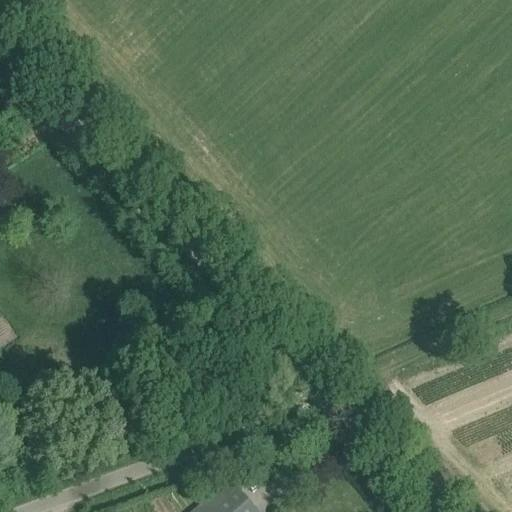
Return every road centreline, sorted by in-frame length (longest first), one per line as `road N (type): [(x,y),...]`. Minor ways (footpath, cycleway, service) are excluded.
road 1 (tertiary): [(329,393),(0,31)]
road 2 (unclassified): [(22,511),(329,393)]
road 3 (track): [(329,393),(511,311)]
road 4 (tertiary): [(436,511),(329,393)]
